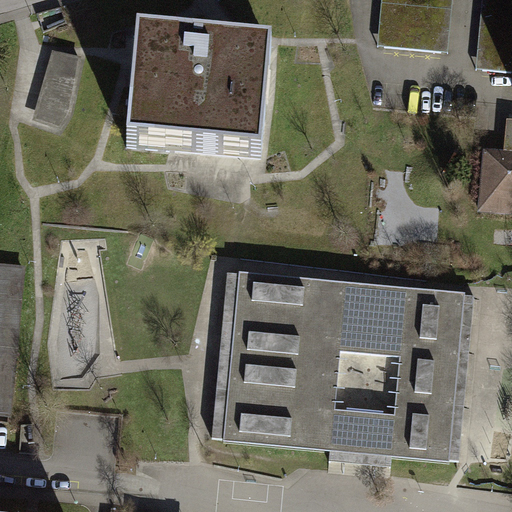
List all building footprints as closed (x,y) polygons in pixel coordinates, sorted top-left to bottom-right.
[(446,0),(389,0),(386,49),(442,53),(446,0)] [(511,0),(489,0),(483,71),(511,72),(511,0)] [(272,54),(136,42),(126,151),(262,163),(272,54)] [(56,50),(36,122),(64,129),(75,114),(85,57),(56,50)] [(511,216),(511,153),(484,152),(480,214),(511,216)] [(19,269),(0,267),(0,415),(5,416),(19,269)] [(239,275),(223,442),(330,453),(333,442),(340,442),(342,422),(335,422),(341,354),(400,359),(394,427),(386,427),(384,447),(392,447),(392,459),(450,463),(465,296),(239,275)]
